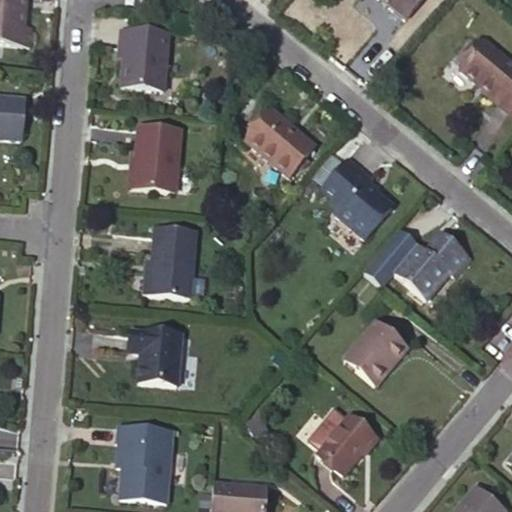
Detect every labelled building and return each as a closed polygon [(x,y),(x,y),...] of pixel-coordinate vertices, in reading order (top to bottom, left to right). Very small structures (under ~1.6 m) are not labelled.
[(18,14),(19,0),(0,0),(0,49),(28,52),(29,33),(21,32),(23,14),(18,14)] [(378,0),(403,20),(419,0),(378,0)] [(119,56),(119,66),(116,95),(159,98),(162,40),(115,38),(114,55),(119,56)] [(511,65),(483,42),(460,69),(497,100),(495,101),(508,112),(511,107),(511,65)] [(0,104),(0,146),(18,148),(21,106),(0,104)] [(268,114),(243,144),(286,180),(311,149),(297,138),(294,141),(280,129),(282,126),(268,114)] [(129,164),(128,192),(170,194),(173,132),(131,130),(129,164)] [(319,190),(339,166),(327,156),(307,179),(319,190)] [(342,208),(338,212),(335,216),(363,239),(390,207),(362,184),(366,178),(344,160),(339,166),(319,190),(330,198),(342,208)] [(319,190),(307,179),(294,196),(306,206),(319,190)] [(327,202),(338,212),(342,208),(330,198),(327,202)] [(400,232),(362,275),(380,291),(393,275),(426,302),(449,275),(454,280),(471,260),(442,235),(425,255),(400,232)] [(150,234),(148,265),(147,275),(141,275),(140,300),(188,301),(192,236),(150,234)] [(376,325),(343,363),(373,389),(406,350),(376,325)] [(114,358),(121,358),(122,335),(116,335),(114,358)] [(122,335),(121,358),(128,358),(126,387),(166,390),(169,338),(122,335)] [(344,420),(332,410),(306,440),(318,451),(315,455),(339,476),(357,456),(372,439),(347,417),(344,420)] [(255,416),(244,422),(251,435),(262,429),(255,416)] [(124,474),(122,504),(169,506),(173,435),(118,432),(117,448),(121,448),(119,473),(124,474)] [(360,458),(375,441),(372,439),(357,456),(360,458)] [(212,484),(208,511),(261,511),(264,490),(212,484)] [(496,511),(473,492),(455,511),(496,511)]
